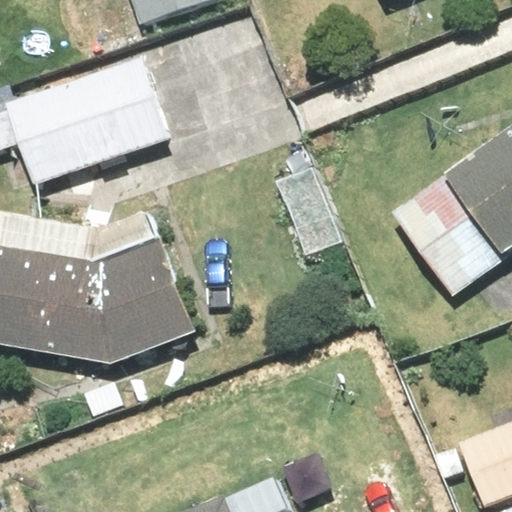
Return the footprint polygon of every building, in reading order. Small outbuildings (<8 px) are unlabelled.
[(231,0),(136,0),(147,32),(233,5),(231,0)] [(154,64),(0,116),(0,164),(24,156),(39,198),(183,148),(154,64)] [(511,133),(390,218),(450,304),(511,260),(511,133)] [(0,256),(0,352),(106,374),(190,342),(157,253),(97,276),(0,256)] [(511,429),(465,446),(488,511),(505,511),(511,510),(511,429)] [(231,511),(228,503),(207,511),(231,511)]
